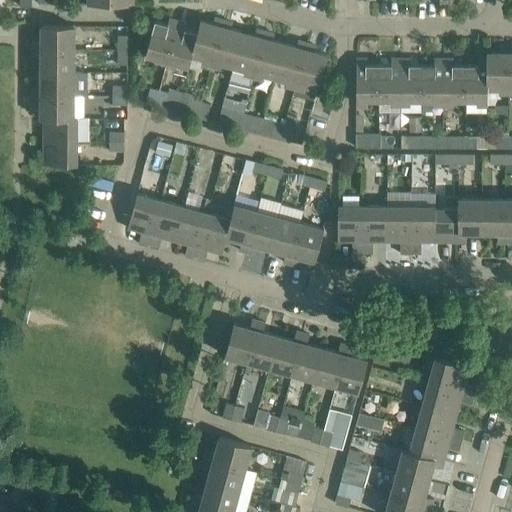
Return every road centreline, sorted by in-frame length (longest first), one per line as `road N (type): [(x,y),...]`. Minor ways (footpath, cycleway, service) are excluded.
road 1 (residential): [(97,244),(143,112),(326,161),(346,95),(346,27)]
road 2 (residential): [(316,509),(333,454),(187,414),(224,280)]
road 3 (residential): [(511,278),(378,279),(311,303),(224,280)]
road 4 (residential): [(346,27),(494,29)]
road 5 (residential): [(476,511),(511,389)]
